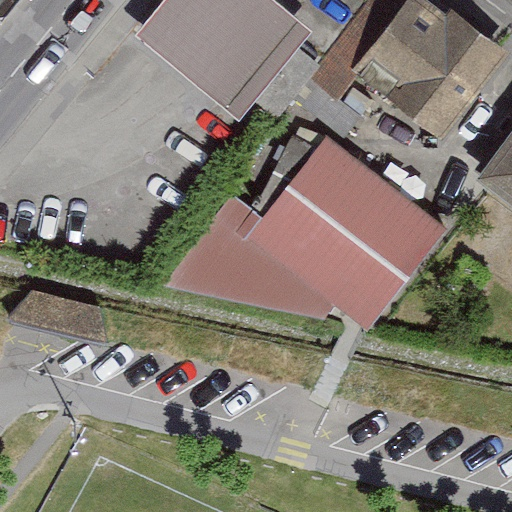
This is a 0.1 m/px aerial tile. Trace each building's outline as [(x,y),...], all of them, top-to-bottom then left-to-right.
[(23,0),(0,0),(0,16),(7,21),(23,0)] [(316,31),(278,0),(167,0),(141,32),(244,117),(316,31)] [(445,136),(509,53),(440,0),(408,0),(356,69),(445,136)] [(511,141),(487,174),(511,192),(511,141)] [(451,227),(337,150),(327,164),(302,148),(258,219),(241,209),(175,296),(331,328),(342,313),(371,330),(451,227)] [(24,285),(19,316),(86,327),(91,295),(24,285)]
